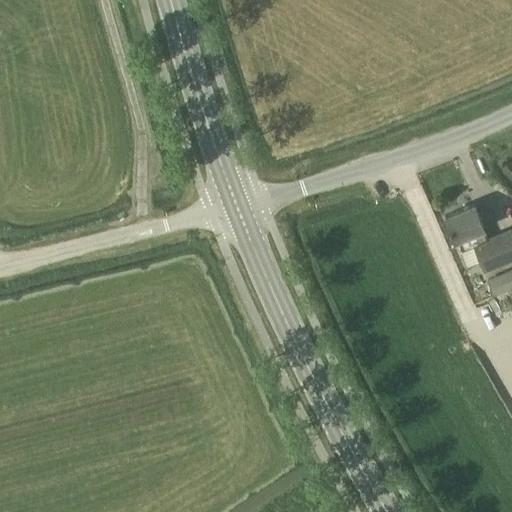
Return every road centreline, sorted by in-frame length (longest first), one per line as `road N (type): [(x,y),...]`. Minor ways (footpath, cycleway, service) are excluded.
road 1 (tertiary): [(385,511),(285,322),(236,208)]
road 2 (unclassified): [(236,208),(511,115)]
road 3 (unclassified): [(0,268),(236,208)]
road 4 (tertiary): [(236,208),(170,0)]
